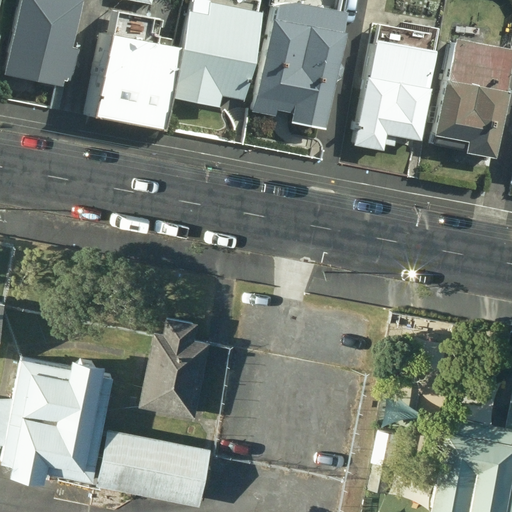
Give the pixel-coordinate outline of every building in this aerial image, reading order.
[(17,0),(1,76),(59,88),(61,79),(69,81),(76,49),(69,47),(78,0),(17,0)] [(262,1),(254,0),(189,0),(168,100),(217,110),(220,96),(241,100),(262,1)] [(272,20),(269,20),(250,112),(273,116),(274,110),(290,114),(288,123),(323,131),(342,34),(340,33),(344,13),(292,3),(275,6),(272,20)] [(154,36),(157,21),(111,13),(107,36),(104,35),(89,119),(158,132),(173,49),(169,48),(170,39),(154,36)] [(511,54),(511,49),(451,39),(431,144),(464,150),(463,153),(494,159),(506,93),(505,93),(511,54)] [(378,80),(364,77),(351,146),(380,151),(383,135),(388,136),(418,141),(434,54),(413,49),(414,44),(405,43),(404,48),(384,44),(378,80)] [(0,438),(5,439),(1,455),(13,458),(12,464),(45,471),(46,465),(93,475),(117,360),(72,350),(70,360),(22,349),(13,393),(0,393),(0,319),(5,299),(0,297),(0,438)] [(192,417),(206,341),(190,338),(194,321),(163,315),(160,332),(148,330),(134,406),(192,417)] [(293,346),(234,337),(218,451),(277,459),(293,346)] [(511,511),(511,388),(506,420),(450,409),(429,511),(511,511)] [(200,500),(211,443),(109,422),(97,479),(200,500)] [(399,431),(375,427),(364,488),(389,493),(399,431)]
